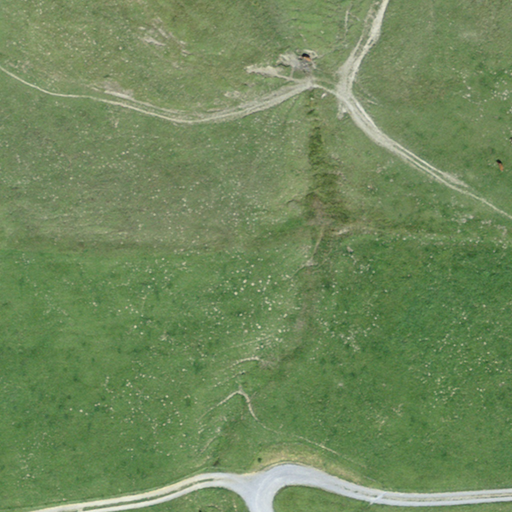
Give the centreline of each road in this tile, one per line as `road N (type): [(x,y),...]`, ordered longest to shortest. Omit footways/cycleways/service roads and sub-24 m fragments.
road 1 (track): [(252,491),(267,478),(295,473),(410,506),(511,498)]
road 2 (track): [(95,511),(164,500),(215,480),(252,491)]
